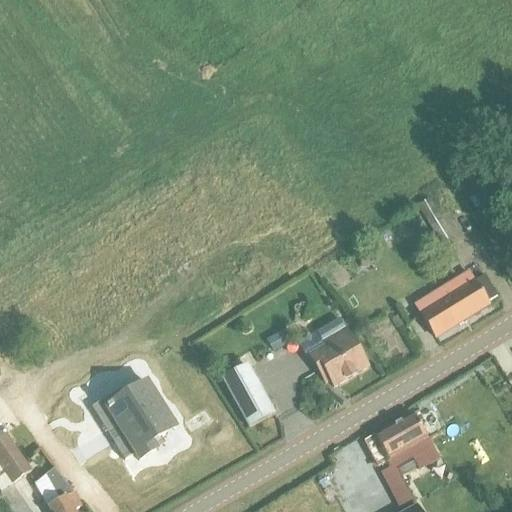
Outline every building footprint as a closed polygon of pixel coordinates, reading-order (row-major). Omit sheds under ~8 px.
[(201,187),(92,271),(123,312),(233,228),(201,187)] [(420,208),(425,215),(445,248),(457,241),(442,217),(453,210),(443,193),(420,208)] [(395,243),(414,234),(409,224),(390,233),(395,243)] [(439,293),(443,300),(422,313),(435,336),(487,304),(469,275),(439,293)] [(29,306),(45,330),(65,317),(48,293),(29,306)] [(323,344),(307,353),(316,369),(321,366),(332,384),(366,365),(347,331),(346,331),(339,319),(316,332),(323,344)] [(224,377),(228,385),(249,428),(275,416),(249,364),(224,377)] [(92,379),(75,391),(65,377),(43,394),(59,417),(99,389),(92,379)] [(132,415),(115,426),(124,440),(114,447),(124,462),(134,456),(138,463),(156,452),(151,445),(175,430),(146,385),(122,400),(132,415)] [(0,407),(0,434),(12,428),(0,407)] [(400,423),(375,436),(389,462),(428,441),(414,415),(410,417),(409,415),(399,421),(400,423)] [(0,493),(2,497),(33,475),(7,437),(0,441),(0,493)] [(36,485),(49,506),(52,511),(76,511),(75,509),(82,505),(76,492),(56,467),(36,485)]
